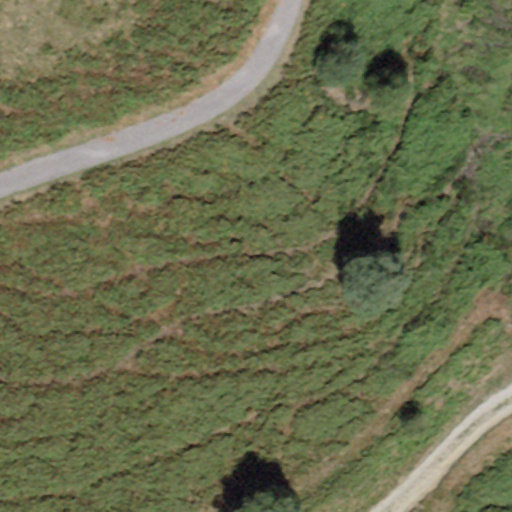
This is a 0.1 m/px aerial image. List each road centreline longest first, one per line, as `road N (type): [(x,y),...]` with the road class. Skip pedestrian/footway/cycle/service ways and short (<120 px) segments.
road 1 (unclassified): [(0,188),(218,105),(257,73),(292,0)]
road 2 (track): [(511,399),(485,415),(400,511)]
